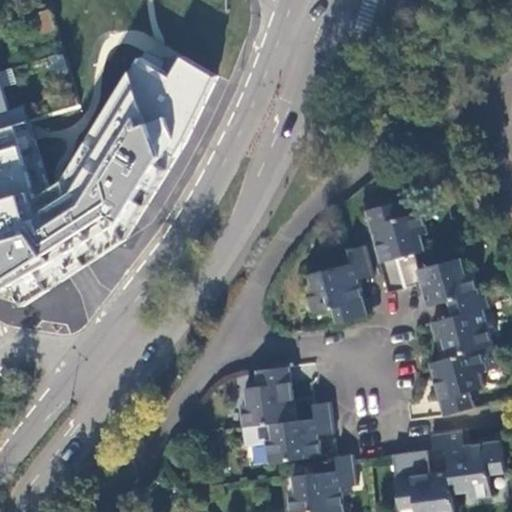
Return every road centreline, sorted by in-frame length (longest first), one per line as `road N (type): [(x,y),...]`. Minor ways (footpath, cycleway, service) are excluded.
road 1 (primary): [(146,361),(239,241),(342,0)]
road 2 (residential): [(494,100),(386,149),(320,200),(226,340)]
road 3 (primary): [(293,0),(243,126),(190,221)]
road 4 (residential): [(226,340),(99,511)]
road 5 (primary): [(27,511),(146,361)]
road 6 (primary): [(107,327),(0,464)]
road 7 (residential): [(226,340),(329,346),(377,369)]
road 8 (residential): [(190,221),(68,307)]
road 9 (primary): [(190,221),(107,327)]
